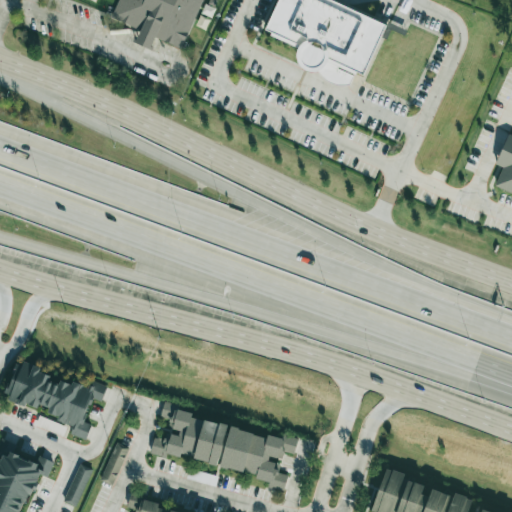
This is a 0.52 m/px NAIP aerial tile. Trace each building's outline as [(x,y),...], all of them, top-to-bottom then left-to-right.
[(118,0),(111,19),(138,30),(132,44),(148,50),(152,38),(182,50),(200,0),(118,0)] [(383,23),(327,0),(275,0),(262,34),(297,49),(291,64),(346,87),(352,72),(361,76),(383,23)] [(493,188),(511,194),(511,136),(506,135),(495,165),(500,167),(493,188)] [(104,383),(90,382),(86,388),(71,378),(69,381),(56,380),(54,383),(40,372),(37,372),(37,364),(12,362),(11,376),(0,390),(0,391),(15,402),(23,403),(24,401),(33,408),(36,404),(45,405),(45,413),(55,414),(54,422),(70,423),(69,436),(86,438),(87,424),(83,421),(84,410),(91,399),(102,400),(104,383)] [(296,440),(265,433),(265,434),(190,417),(189,410),(162,404),(159,417),(167,419),(168,428),(168,434),(167,439),(152,436),(149,454),(164,457),(165,453),(174,455),(191,454),(191,460),(253,474),(254,478),(266,481),(267,487),(282,490),(286,474),(278,473),(277,463),(281,456),(282,451),(293,454),(296,440)] [(0,511),(19,511),(26,495),(31,491),(37,473),(46,477),(52,461),(37,456),(35,463),(18,457),(13,451),(15,444),(0,439),(0,456),(0,457),(0,456),(0,511)] [(111,485),(128,448),(115,442),(98,479),(111,485)] [(91,469),(78,463),(62,502),(75,507),(91,469)] [(466,511),(471,498),(452,492),(451,495),(425,487),(425,485),(402,478),(404,473),(383,467),(369,511),(374,511),(466,511)] [(189,511),(127,498),(126,508),(137,511),(189,511)]
